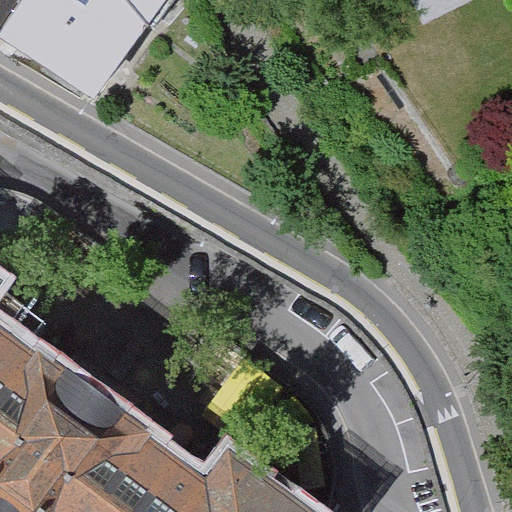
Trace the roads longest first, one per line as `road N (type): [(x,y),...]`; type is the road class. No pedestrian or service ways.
road 1 (residential): [(474,511),(432,384),(386,320),(340,284),(0,86)]
road 2 (residential): [(0,151),(33,160),(334,362),(360,393),(391,511)]
